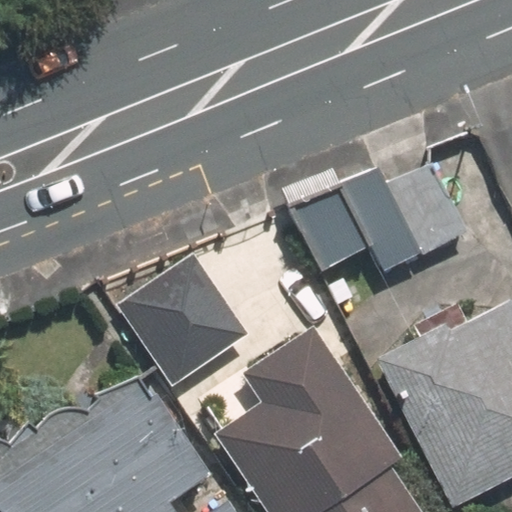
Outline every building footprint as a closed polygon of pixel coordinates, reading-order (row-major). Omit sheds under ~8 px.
[(380,173),(291,217),(319,273),(361,252),(375,280),(463,237),(427,165),(386,185),(380,173)] [(190,256),(111,309),(167,390),(245,337),(190,256)] [(511,325),(497,295),(366,361),(443,511),(446,511),(511,479),(511,325)] [(393,462),(305,329),(232,377),(252,407),(209,435),(259,511),(414,511),(385,467),(393,462)] [(224,511),(219,503),(205,511),(165,511),(162,506),(203,479),(136,378),(0,433),(0,511),(224,511)]
